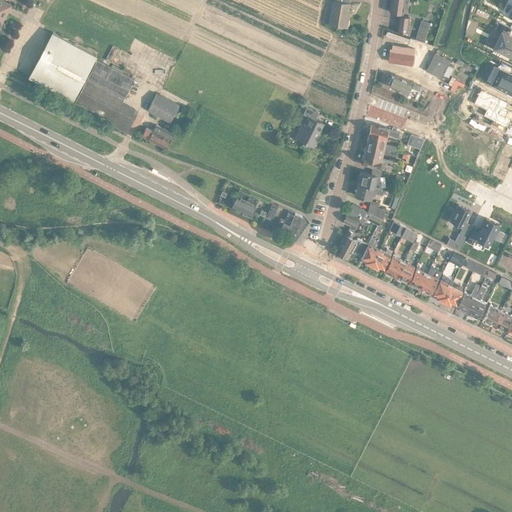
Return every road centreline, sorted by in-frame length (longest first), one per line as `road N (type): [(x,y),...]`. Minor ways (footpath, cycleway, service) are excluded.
road 1 (secondary): [(310,273),(0,115)]
road 2 (secondary): [(511,374),(310,273)]
road 3 (track): [(0,426),(192,511)]
road 4 (residential): [(310,273),(360,106)]
road 5 (track): [(0,243),(21,259),(0,358)]
